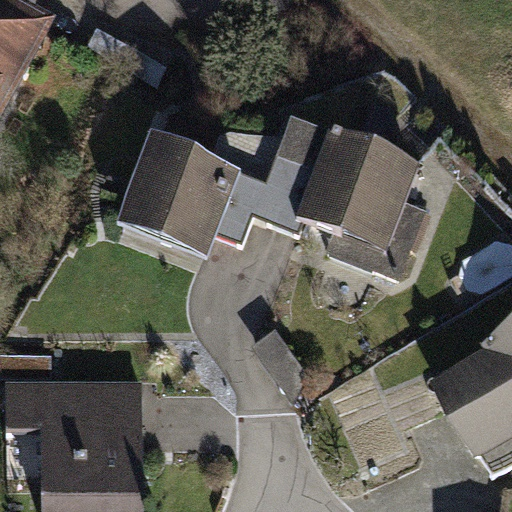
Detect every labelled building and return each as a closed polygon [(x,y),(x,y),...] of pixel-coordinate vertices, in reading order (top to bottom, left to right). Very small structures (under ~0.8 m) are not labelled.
[(0,121),(43,40),(0,17),(0,121)] [(167,74),(98,38),(90,51),(158,90),(167,74)] [(416,174),(307,132),(269,228),(302,241),(310,218),(341,229),(330,257),(400,284),(425,218),(402,209),(416,174)] [(266,189),(157,149),(130,223),(208,252),(213,239),(244,250),(266,189)] [(511,376),(443,419),(492,499),(511,487),(511,376)] [(155,511),(155,407),(65,408),(10,408),(10,492),(49,492),(49,511),(155,511)]
